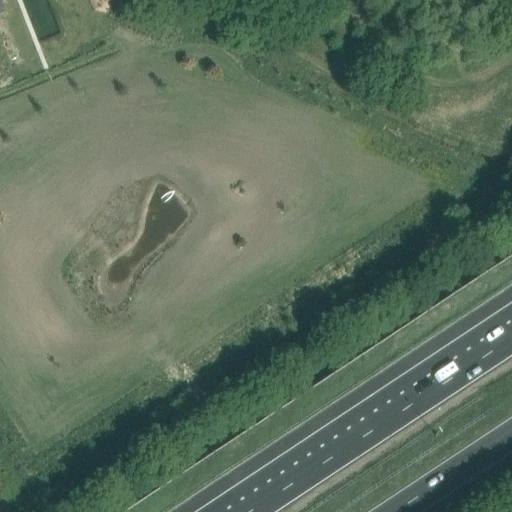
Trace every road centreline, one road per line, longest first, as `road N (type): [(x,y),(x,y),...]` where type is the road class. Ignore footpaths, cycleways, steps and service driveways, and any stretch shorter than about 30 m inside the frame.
road 1 (motorway): [(511,339),(251,511)]
road 2 (motorway): [(394,511),(511,434)]
